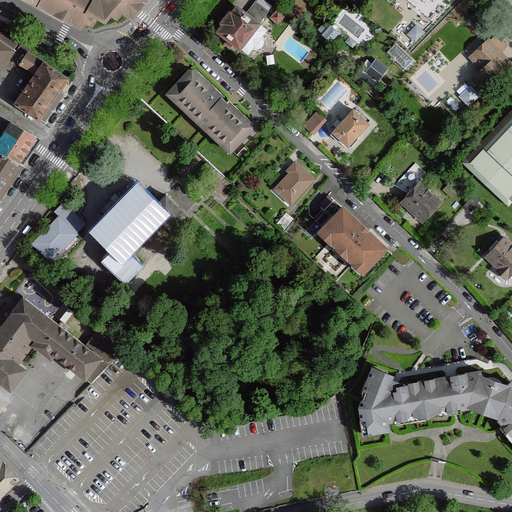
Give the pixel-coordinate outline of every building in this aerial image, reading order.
[(34,0),(64,16),(81,25),(85,18),(93,22),(99,12),(105,16),(110,10),(118,16),(123,9),(128,13),(138,0),(34,0)] [(234,44),(246,54),(249,55),(251,53),(254,55),(259,49),(260,49),(261,49),(263,47),(264,45),(264,44),(264,43),(268,37),(265,34),(267,32),(266,30),(259,25),(269,12),(256,2),(252,8),(246,15),(238,8),(232,15),(230,14),(222,23),(224,25),(219,32),(229,40),(234,44)] [(272,18),(274,19),(278,23),(283,17),(279,13),(278,12),(272,18)] [(321,31),(324,35),(329,29),(326,26),(321,31)] [(324,35),(323,35),(331,42),(337,35),(330,28),(329,29),(324,35)] [(18,42),(0,32),(0,68),(13,49),(18,42)] [(490,41),(501,53),(508,46),(497,35),(490,41)] [(485,91),(509,67),(499,57),(502,54),(501,53),(490,41),(473,57),(485,69),(477,77),(486,87),(484,90),(485,91)] [(20,64),(35,73),(43,62),(28,53),(30,49),(21,43),(17,49),(26,54),(20,64)] [(499,57),(509,67),(511,64),(502,54),(499,57)] [(39,120),(67,78),(43,62),(35,73),(37,74),(32,80),(16,104),(39,120)] [(385,70),(376,63),(370,72),(378,78),(385,70)] [(170,94),(179,84),(166,72),(140,100),(215,169),(226,179),(250,154),(244,148),(236,156),(233,153),(230,150),(170,94)] [(170,94),(230,150),(250,128),(250,124),(194,72),(190,72),(179,84),(170,94)] [(511,110),(463,162),(508,206),(511,201),(511,110)] [(353,111),(341,124),(340,124),(337,127),(337,128),(331,135),(338,142),(340,139),(351,149),(359,140),(356,138),(367,125),(353,111)] [(323,121),(317,115),(306,126),(313,132),(323,121)] [(0,151),(19,162),(34,136),(10,122),(0,139),(0,151)] [(0,197),(23,165),(19,162),(0,151),(0,197)] [(277,190),(284,197),(305,173),(296,164),(289,172),(292,174),(277,190)] [(228,181),(226,179),(215,169),(205,179),(212,186),(218,191),(228,181)] [(313,180),(305,173),(284,197),(291,204),(313,180)] [(420,184),(403,203),(422,221),(440,202),(420,184)] [(111,217),(109,215),(107,217),(96,228),(107,239),(111,243),(107,247),(111,251),(105,258),(126,278),(138,266),(142,262),(133,253),(162,223),(171,232),(175,227),(186,216),(185,215),(166,196),(159,203),(154,199),(151,202),(147,198),(137,188),(125,199),(124,200),(126,202),(111,217)] [(333,198),(330,195),(320,206),(321,207),(323,209),(333,198)] [(471,211),(480,201),(475,195),(465,206),(471,211)] [(315,214),(301,229),(359,283),(368,273),(370,275),(374,270),(373,269),(389,251),(384,246),(365,266),(355,257),(353,259),(330,237),(332,236),(322,227),(342,206),(333,198),(323,209),(321,207),(315,214)] [(355,257),(365,266),(384,246),(366,230),(365,232),(357,224),(358,222),(342,206),(322,227),(332,236),(330,237),(353,259),(355,257)] [(287,214),(278,224),(284,230),(293,219),(290,217),(287,214)] [(73,233),(69,229),(59,219),(35,243),(50,258),(74,235),(73,233)] [(511,245),(505,238),(487,257),(499,269),(499,271),(503,276),(505,277),(507,277),(508,277),(511,273),(511,245)] [(18,362),(33,344),(40,350),(51,358),(54,354),(92,383),(124,345),(108,333),(93,352),(23,297),(12,311),(13,312),(2,326),(0,328),(0,381),(10,389),(26,368),(18,362)] [(406,372),(408,385),(446,378),(458,376),(482,372),(483,382),(491,385),(492,383),(496,385),(495,386),(503,389),(511,382),(511,383),(511,370),(508,365),(491,359),(490,361),(489,365),(477,359),(440,366),(414,371),(406,372)] [(59,361),(48,373),(62,386),(73,374),(59,361)] [(511,383),(511,382),(503,389),(495,386),(496,385),(492,383),(491,385),(483,382),(482,372),(458,376),(458,379),(446,381),(446,378),(408,385),(399,387),(396,387),(391,385),(392,382),(390,381),(391,376),(374,370),(366,391),(371,393),(367,402),(365,401),(362,408),(366,426),(371,425),(372,431),(389,428),(388,420),(389,420),(410,416),(410,414),(409,410),(416,409),(416,413),(440,409),(439,405),(446,404),(447,408),(447,410),(455,408),(454,405),(457,405),(459,404),(460,407),(481,404),(493,408),(506,425),(509,423),(511,427),(510,428),(511,431),(511,383)] [(63,394),(42,415),(51,423),(71,402),(63,394)] [(0,495),(19,477),(0,458),(0,495)]
